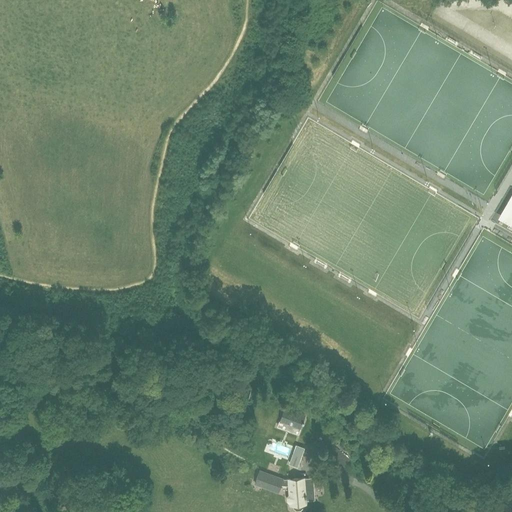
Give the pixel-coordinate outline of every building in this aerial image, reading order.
[(228,417),(237,412),(242,409),(240,403),(234,406),(225,411),(228,417)] [(300,427),(303,421),(306,413),(293,408),(285,405),(280,419),(285,421),(300,427)] [(319,447),(326,438),(319,434),(313,442),(319,447)] [(333,460),(340,452),(335,448),(328,456),(333,460)] [(288,479),(282,479),(259,470),(255,483),(278,491),(281,483),(283,484),(283,486),(289,486),(290,494),(287,496),(288,501),(290,502),(290,504),(293,504),(293,507),(296,510),(300,510),(303,507),(303,503),(305,503),(305,500),(313,500),(312,478),(303,478),(288,479)]
